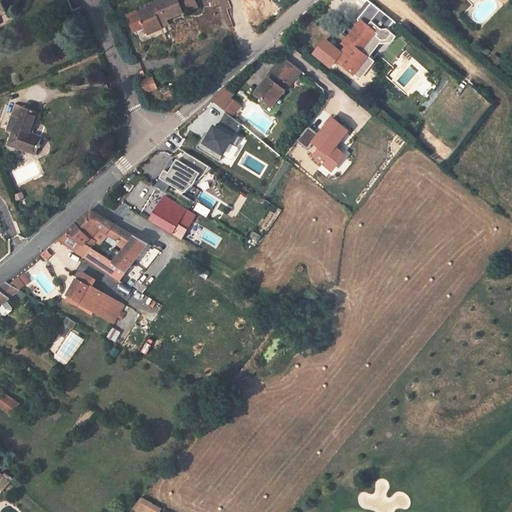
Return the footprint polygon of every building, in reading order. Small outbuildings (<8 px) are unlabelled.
[(153,7),(128,18),(134,31),(144,26),(147,34),(163,27),(162,25),(160,22),(167,19),(185,11),(197,6),(194,0),(160,0),(152,4),(153,7)] [(382,29),(388,29),(394,22),(370,4),(358,18),(361,22),(362,21),(369,26),(373,21),(382,29)] [(337,60),(359,78),(373,60),(369,57),(363,52),(377,35),(379,34),(369,26),(362,21),(361,22),(347,40),(351,43),(348,47),(342,54),(337,60)] [(379,34),(377,35),(382,39),(388,39),(393,34),(388,29),(382,29),(373,21),(369,26),(379,34)] [(363,52),(369,57),(380,42),(390,42),(395,35),(393,34),(388,39),(382,39),(377,35),(363,52)] [(337,60),(342,54),(325,40),(314,54),(330,68),(337,60)] [(271,80),(258,95),(274,107),(296,79),(297,80),(303,72),(286,58),(275,72),(274,72),(269,78),(271,80)] [(151,75),(141,83),(149,94),(159,86),(151,75)] [(269,78),(257,94),(258,95),(271,80),(269,78)] [(212,100),(219,106),(228,96),(230,98),(233,94),(226,88),(212,100)] [(219,106),(232,116),(235,112),(231,109),(236,103),(230,98),(228,96),(219,106)] [(39,111),(16,103),(7,127),(15,130),(10,144),(36,153),(42,138),(30,134),(39,111)] [(231,109),(235,112),(240,106),(236,103),(231,109)] [(333,118),(314,142),(329,155),(336,145),(348,131),(333,118)] [(218,124),(215,128),(212,126),(200,146),(220,158),(231,140),(233,142),(237,136),(218,124)] [(329,155),(327,157),(335,164),(344,152),(336,145),(329,155)] [(164,170),(159,179),(183,193),(191,186),(201,177),(208,166),(186,154),(181,163),(176,160),(168,173),(164,170)] [(145,227),(168,242),(171,236),(187,210),(165,196),(145,227)] [(108,233),(115,225),(92,210),(66,234),(83,244),(77,252),(100,267),(106,258),(92,249),(97,242),(92,237),(101,227),(108,233)] [(187,210),(171,236),(181,242),(196,215),(187,210)] [(108,233),(120,241),(127,231),(115,225),(108,233)] [(135,262),(148,244),(127,231),(120,241),(119,243),(125,249),(115,263),(127,272),(135,262)] [(83,244),(66,234),(58,241),(77,252),(83,244)] [(148,244),(135,262),(140,267),(155,248),(148,244)] [(47,261),(52,256),(47,251),(42,255),(47,261)] [(106,258),(100,267),(120,280),(127,272),(115,263),(106,258)] [(97,280),(81,272),(77,278),(90,285),(93,287),(97,280)] [(79,306),(90,285),(77,278),(68,296),(69,296),(67,300),(78,306),(79,306)] [(18,279),(10,285),(19,290),(24,286),(18,279)] [(0,306),(7,301),(20,290),(19,290),(10,285),(6,283),(0,287),(0,306)] [(90,285),(79,306),(87,310),(88,307),(95,311),(106,317),(116,300),(109,295),(93,287),(90,285)] [(125,305),(116,300),(106,317),(115,322),(125,305)] [(13,308),(7,301),(0,306),(0,310),(4,315),(6,315),(12,310),(13,308)] [(76,324),(71,321),(67,327),(73,329),(76,324)] [(5,394),(0,402),(0,405),(13,414),(20,404),(5,394)] [(5,475),(0,480),(0,491),(2,493),(12,481),(5,475)] [(138,511),(142,511),(143,511),(145,511),(160,511),(163,505),(138,497),(134,511),(138,511)]
